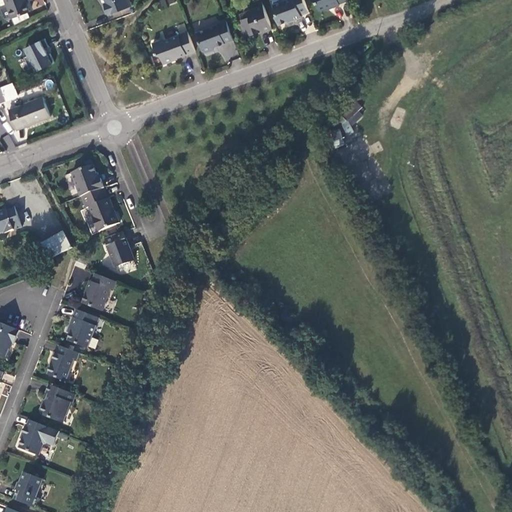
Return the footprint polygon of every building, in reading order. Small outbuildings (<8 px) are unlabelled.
[(5,0),(6,3),(0,5),(0,8),(4,19),(6,20),(12,17),(30,11),(25,0),(5,0)] [(106,0),(107,2),(105,3),(109,14),(132,5),(130,0),(106,0)] [(301,15),(309,12),(304,0),(285,0),(275,4),(278,13),(276,17),(279,25),(293,20),(293,21),(302,18),(301,15)] [(338,4),(342,3),(341,0),(312,0),(313,1),(317,2),(320,11),(332,7),(332,8),(339,6),(338,4)] [(265,31),(273,29),(263,1),(247,6),(248,12),(241,14),(243,23),(241,23),(246,37),(264,31),(265,31)] [(213,49),(234,41),(227,22),(196,34),(203,52),(207,54),(211,52),(213,49)] [(188,55),(196,52),(189,32),(166,40),(166,39),(154,43),(158,54),(162,56),(165,64),(175,61),(175,59),(187,54),(188,55)] [(50,48),(46,39),(25,48),(28,55),(24,57),(29,68),(33,67),(35,71),(54,64),(50,54),(48,55),(46,50),(50,48)] [(43,98),(10,110),(18,129),(51,116),(43,98)] [(356,100),(341,114),(348,122),(363,108),(356,100)] [(331,131),(334,147),(343,146),(340,129),(331,131)] [(10,135),(4,137),(7,148),(14,146),(10,135)] [(71,173),(80,197),(82,197),(102,189),(104,188),(100,179),(99,179),(93,165),(71,173)] [(107,201),(102,189),(82,197),(86,208),(90,207),(93,217),(92,218),(98,232),(118,225),(109,200),(107,201)] [(21,228),(14,209),(6,211),(5,210),(0,211),(0,234),(2,234),(3,235),(21,228)] [(43,245),(51,261),(73,248),(64,232),(43,245)] [(133,261),(122,233),(103,239),(115,267),(133,261)] [(114,290),(117,282),(96,274),(93,283),(91,282),(86,292),(87,292),(83,303),(103,311),(111,289),(114,290)] [(89,349),(100,318),(77,309),(70,326),(74,328),(68,341),(89,349)] [(15,344),(21,331),(0,322),(0,353),(7,356),(12,342),(15,344)] [(77,362),(80,353),(60,345),(57,353),(55,353),(52,361),(53,361),(48,374),(67,381),(75,361),(77,362)] [(72,403),(76,394),(50,385),(46,394),(49,395),(45,405),(42,406),(40,411),(42,415),(63,423),(71,403),(72,403)] [(54,446),(59,431),(30,419),(27,428),(25,427),(22,435),(24,436),(20,448),(39,456),(44,444),(46,442),(54,446)] [(24,473),(14,500),(35,508),(43,487),(41,486),(44,480),(24,473)]
